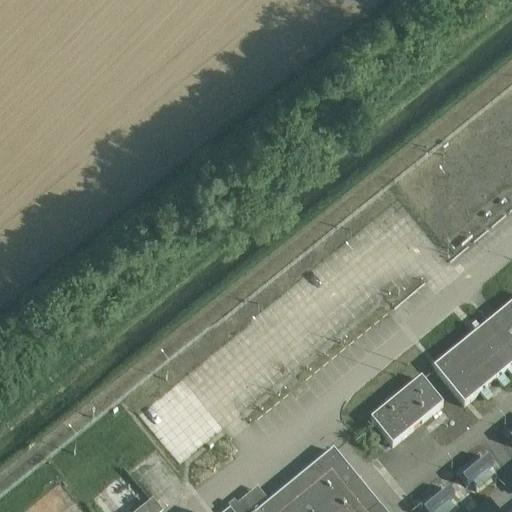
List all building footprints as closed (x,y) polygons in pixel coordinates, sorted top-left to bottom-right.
[(511,367),(511,304),(432,370),(463,408),(511,367)] [(442,407),(420,381),(369,422),(391,449),(442,407)] [(68,475),(95,511),(96,511),(114,499),(86,461),(91,457),(84,448),(65,462),(72,472),(68,475)] [(457,470),(475,493),(500,472),(481,450),(457,470)] [(381,511),(332,452),(268,505),(256,490),(239,504),(229,511),(381,511)] [(418,503),(425,511),(451,511),(461,505),(442,482),(418,503)] [(62,485),(52,491),(63,511),(64,511),(74,507),(62,485)] [(54,511),(41,495),(19,511),(54,511)]
